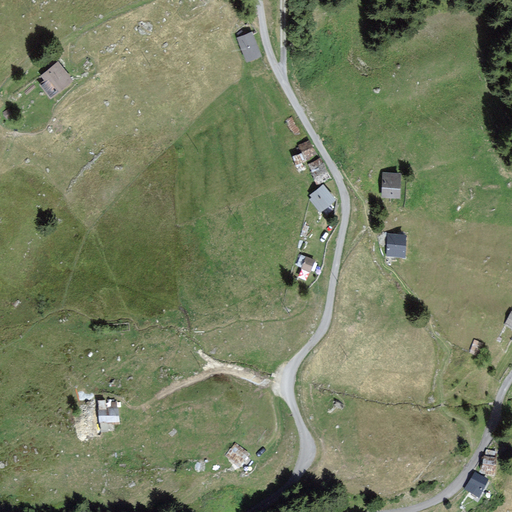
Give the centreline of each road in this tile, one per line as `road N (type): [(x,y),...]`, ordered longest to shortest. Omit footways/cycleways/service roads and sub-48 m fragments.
road 1 (track): [(259,0),(271,59),(334,169),(345,206),(324,325),(289,379),(302,464),(252,511)]
road 2 (track): [(397,511),(456,488),(511,376)]
